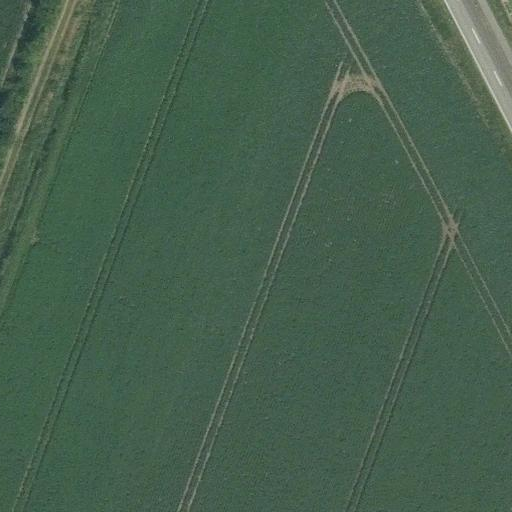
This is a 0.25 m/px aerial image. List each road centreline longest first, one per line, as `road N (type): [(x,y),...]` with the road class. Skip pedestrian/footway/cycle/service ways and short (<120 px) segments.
road 1 (track): [(75,0),(0,202)]
road 2 (secondary): [(511,109),(455,0)]
